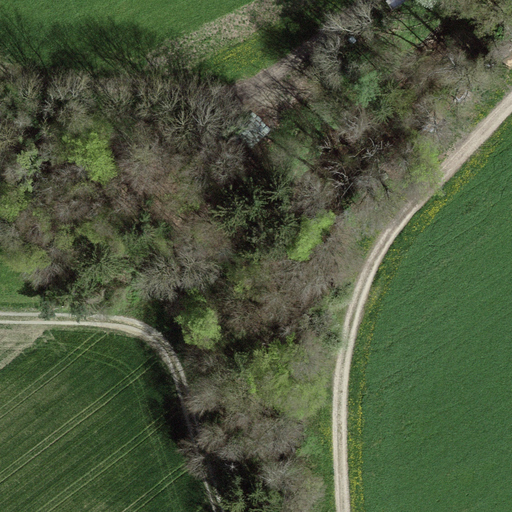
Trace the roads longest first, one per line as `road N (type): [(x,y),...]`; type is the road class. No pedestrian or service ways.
road 1 (track): [(348,511),(341,455),(364,288),(393,239),(511,105)]
road 2 (track): [(217,511),(173,361),(157,339),(131,325),(0,311)]
road 3 (track): [(225,109),(367,0)]
